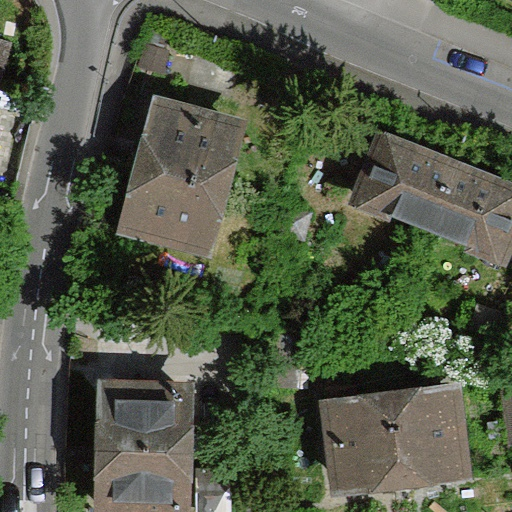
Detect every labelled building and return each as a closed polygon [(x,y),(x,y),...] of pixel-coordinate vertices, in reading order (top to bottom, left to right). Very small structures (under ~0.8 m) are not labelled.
[(12,44),(0,40),(0,77),(2,79),(12,44)] [(146,167),(221,186),(235,129),(161,110),(146,167)] [(454,170),(385,143),(363,199),(431,227),(454,170)] [(207,243),(221,186),(146,167),(131,225),(207,243)] [(511,193),(454,170),(431,227),(502,256),(511,229),(511,193)] [(109,389),(107,448),(184,452),(187,392),(109,389)] [(452,392),(392,399),(402,477),(463,470),(452,392)] [(402,477),(392,399),(334,407),(344,485),(402,477)] [(184,452),(107,448),(105,508),(184,509),(184,452)]
